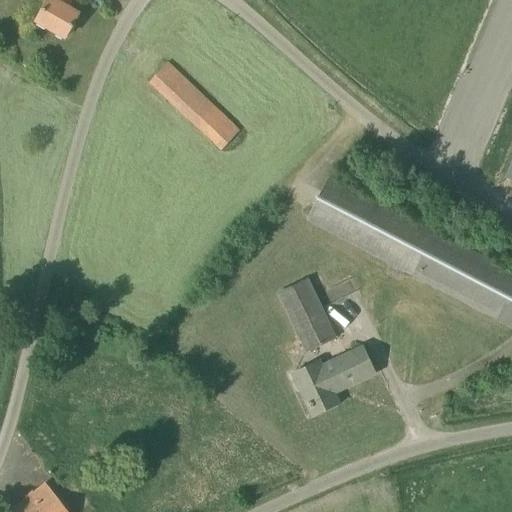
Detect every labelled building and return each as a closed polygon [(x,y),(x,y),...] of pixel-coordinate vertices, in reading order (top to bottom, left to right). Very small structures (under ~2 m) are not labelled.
[(49,0),(36,22),(64,38),(79,13),(68,7),(71,0),(49,0)] [(222,150),(229,143),(232,146),(240,139),(236,135),(238,132),(166,63),(149,81),(222,150)] [(511,273),(328,178),(307,218),(511,325),(511,273)] [(305,353),(336,339),(308,278),(277,292),(305,353)] [(375,374),(367,356),(362,345),(322,364),(320,359),(292,373),(312,417),(339,404),(334,393),(375,374)] [(66,511),(45,486),(35,493),(32,492),(26,497),(27,500),(12,511),(66,511)]
